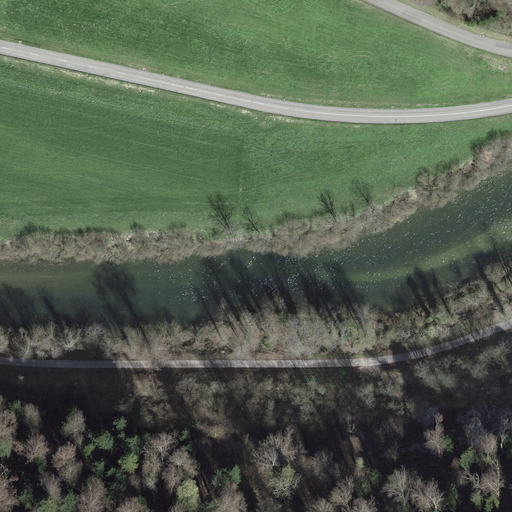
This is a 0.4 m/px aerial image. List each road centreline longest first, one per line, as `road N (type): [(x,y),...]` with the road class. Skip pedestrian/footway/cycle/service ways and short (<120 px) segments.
road 1 (secondary): [(511,105),(455,114),(322,112),(0,48)]
road 2 (unclassified): [(0,359),(349,362),(435,350),(511,327)]
road 3 (track): [(0,428),(85,463),(165,511)]
road 4 (unclassified): [(511,49),(377,0)]
